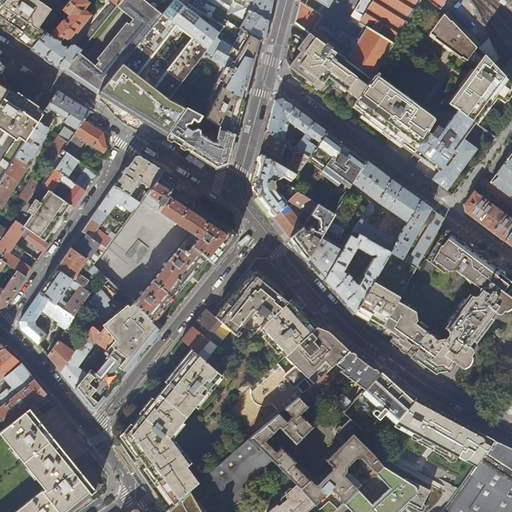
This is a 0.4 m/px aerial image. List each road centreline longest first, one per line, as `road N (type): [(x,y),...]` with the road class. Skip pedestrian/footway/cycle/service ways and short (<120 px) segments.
road 1 (residential): [(511,433),(418,384),(338,321),(261,225)]
road 2 (residential): [(511,257),(266,76)]
road 3 (residential): [(94,432),(261,225)]
road 4 (residential): [(2,326),(134,134)]
road 5 (residential): [(0,45),(134,134)]
road 6 (residential): [(2,326),(94,432)]
road 7 (residential): [(134,134),(240,192)]
road 8 (residential): [(240,192),(238,170),(266,76)]
